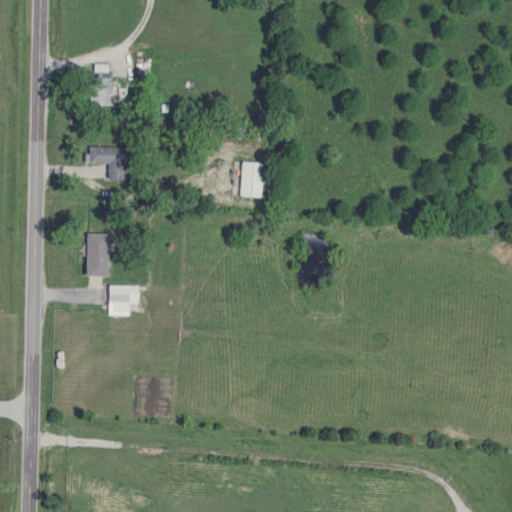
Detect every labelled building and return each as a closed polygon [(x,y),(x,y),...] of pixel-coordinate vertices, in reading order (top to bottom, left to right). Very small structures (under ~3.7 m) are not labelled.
[(105,107),(105,65),(85,65),(85,107),(105,107)] [(103,164),(103,180),(116,180),(116,148),(83,148),(83,164),(103,164)] [(259,163),(236,163),(235,197),(258,198),(259,163)] [(103,278),(103,235),(80,235),(80,278),(103,278)] [(125,312),(125,303),(134,303),(134,286),(104,286),(104,312),(125,312)]
